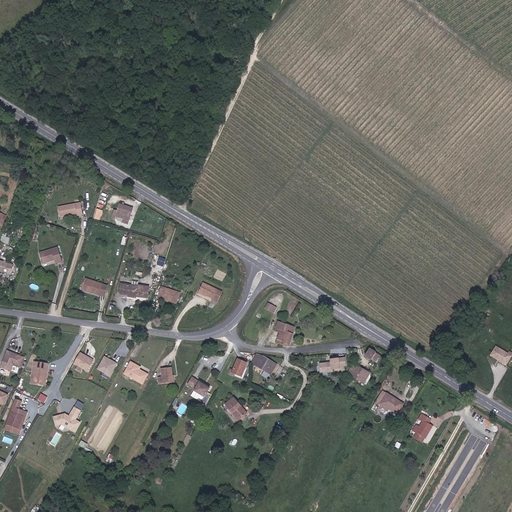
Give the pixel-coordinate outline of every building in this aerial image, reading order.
[(85,215),(82,203),(59,207),(61,217),(78,214),(79,216),(85,215)] [(116,216),(124,218),(123,222),(128,223),(132,208),(119,205),(116,216)] [(97,208),(93,219),(100,221),(103,210),(97,208)] [(63,265),(58,248),(40,253),(43,264),(55,260),(57,266),(63,265)] [(15,268),(0,263),(0,273),(12,277),(15,268)] [(93,283),(86,280),(83,289),(91,292),(93,283)] [(93,292),(92,294),(100,296),(104,286),(93,283),(91,292),(93,292)] [(210,298),(209,299),(217,303),(222,293),(202,284),(198,292),(210,298)] [(122,286),(120,296),(127,297),(127,299),(147,301),(149,290),(138,288),(138,289),(122,286)] [(182,288),(164,287),(163,298),(181,299),(182,288)] [(275,344),(291,347),(297,327),(279,322),(276,332),(279,333),(275,344)] [(499,362),(501,358),(508,363),(511,355),(511,352),(509,351),(508,353),(496,345),(489,355),(499,362)] [(370,349),(366,355),(377,362),(379,359),(381,360),(383,357),(370,349)] [(9,352),(3,368),(12,372),(15,366),(22,369),(26,359),(9,352)] [(90,372),(96,362),(82,354),(76,364),(90,372)] [(117,364),(103,356),(95,370),(110,378),(117,364)] [(273,376),(279,365),(261,356),(255,366),(273,376)] [(329,359),(329,362),(318,363),(319,373),(346,370),(344,357),(329,359)] [(233,373),(243,377),(249,364),(238,360),(233,373)] [(31,383),(43,384),(45,363),(33,362),(31,383)] [(124,373),(142,383),(147,374),(138,369),(139,367),(130,362),(124,373)] [(356,363),(350,374),(366,383),(372,373),(356,363)] [(172,383),(171,375),(172,375),(172,367),(161,368),(162,377),(157,377),(158,384),(172,383)] [(205,397),(211,387),(193,377),(188,384),(192,387),(194,383),(198,385),(195,391),(205,397)] [(8,395),(0,390),(0,408),(1,407),(0,407),(0,404),(3,406),(8,395)] [(375,404),(380,407),(383,401),(392,406),(391,409),(398,414),(404,403),(383,390),(375,404)] [(41,393),(38,399),(46,403),(49,396),(41,393)] [(247,415),(232,398),(225,404),(240,421),(247,415)] [(15,433),(22,417),(18,415),(21,410),(18,409),(21,401),(15,399),(4,429),(15,433)] [(77,420),(82,411),(76,408),(71,417),(67,415),(66,417),(63,415),(55,418),(58,426),(62,424),(68,427),(68,426),(77,431),(81,423),(77,420)] [(18,434),(26,412),(21,410),(18,415),(22,417),(15,433),(18,434)] [(430,423),(428,422),(430,419),(423,414),(420,420),(423,422),(421,426),(417,424),(414,431),(418,433),(416,436),(424,440),(425,437),(427,438),(434,426),(430,423)]
